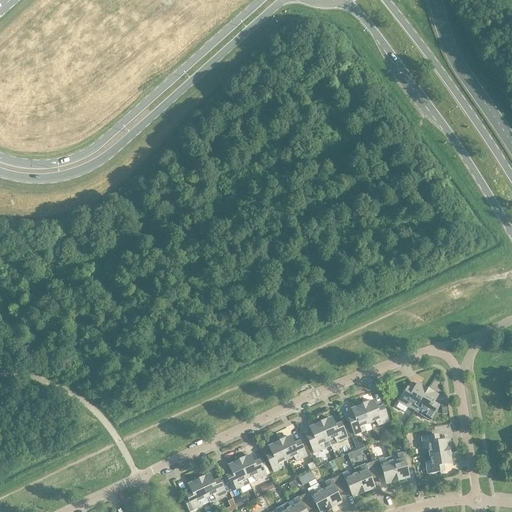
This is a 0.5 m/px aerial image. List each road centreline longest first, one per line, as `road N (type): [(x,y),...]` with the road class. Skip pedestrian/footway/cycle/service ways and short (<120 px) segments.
road 1 (residential): [(138,478),(314,394),(438,352),(455,375),(478,499)]
road 2 (trunk): [(0,172),(38,179),(99,161),(285,0)]
road 3 (trunk): [(260,0),(87,153),(46,164),(0,158)]
road 4 (secondary): [(340,1),(373,32),(511,236)]
road 5 (secondary): [(511,178),(384,0)]
